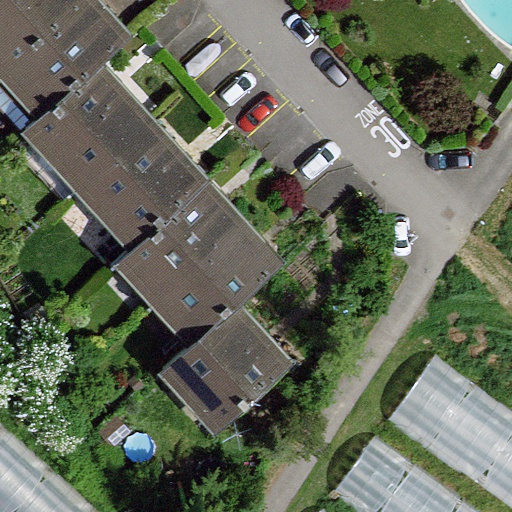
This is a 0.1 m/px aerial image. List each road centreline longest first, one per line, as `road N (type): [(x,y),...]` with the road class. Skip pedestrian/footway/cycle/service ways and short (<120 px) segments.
road 1 (unclassified): [(455,236),(265,511)]
road 2 (residential): [(455,236),(240,0)]
